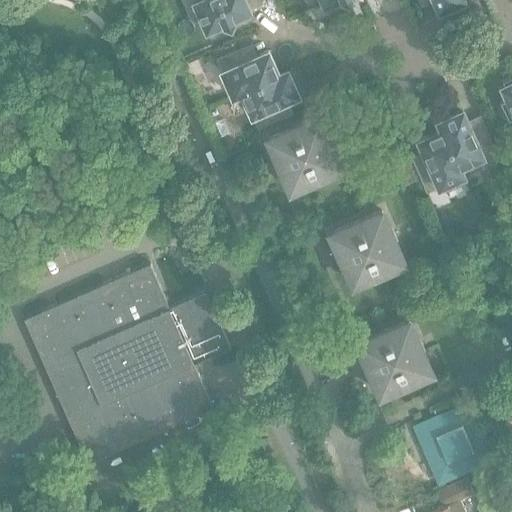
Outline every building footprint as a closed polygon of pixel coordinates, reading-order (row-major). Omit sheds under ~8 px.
[(262,2),(260,0),(183,0),(190,15),(199,11),(206,28),(222,21),(223,23),(231,27),(234,19),(233,17),(249,10),(249,8),(262,2)] [(461,0),(434,0),(439,10),(461,0)] [(278,73),(268,50),(245,60),(240,48),(217,58),(232,94),(287,69),(278,73)] [(275,103),(297,94),(287,69),(232,94),(233,95),(242,91),(258,127),(281,116),(275,103)] [(511,75),(502,80),(504,84),(502,85),(508,98),(500,102),(508,120),(511,118),(511,75)] [(495,149),(485,126),(472,132),(462,109),(438,120),(464,179),(465,178),(459,165),(495,149)] [(341,166),(333,148),(319,115),(268,137),(290,188),(341,166)] [(464,179),(438,120),(441,129),(418,139),(428,162),(416,167),(427,190),(439,185),(441,189),(464,179)] [(409,166),(404,155),(392,160),(397,172),(409,166)] [(414,178),(409,166),(397,172),(402,183),(414,178)] [(403,260),(396,244),(381,209),(330,231),(353,282),(403,260)] [(459,280),(449,257),(437,262),(447,285),(459,280)] [(193,362),(211,354),(230,345),(218,318),(205,290),(169,306),(149,262),(29,315),(24,317),(35,342),(49,335),(58,355),(59,355),(75,391),(79,400),(64,407),(77,436),(76,436),(87,461),(213,406),(193,362)] [(431,370),(423,353),(408,319),(358,341),(380,392),(431,370)] [(486,409),(482,398),(474,400),(479,412),(486,409)] [(493,456),(470,402),(416,426),(426,449),(430,447),(434,455),(429,457),(439,480),(493,456)] [(260,418),(250,423),(256,435),(266,431),(260,418)] [(226,480),(237,475),(227,452),(216,457),(216,458),(199,466),(198,465),(187,470),(197,493),(208,488),(216,506),(234,498),(226,480)] [(466,475),(436,489),(443,504),(460,497),(473,491),(466,475)] [(155,499),(146,480),(135,485),(145,505),(155,499)] [(443,504),(425,511),(466,511),(460,497),(443,504)]
